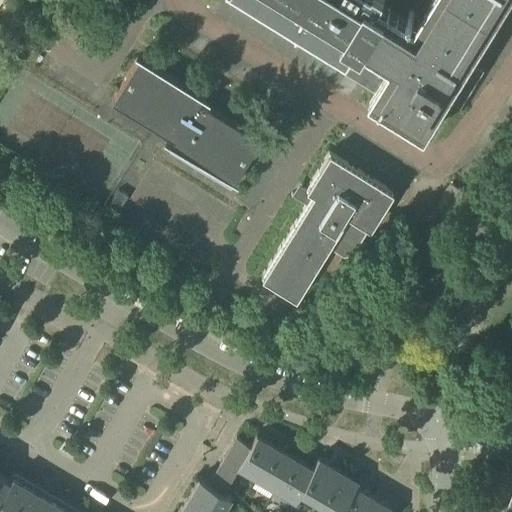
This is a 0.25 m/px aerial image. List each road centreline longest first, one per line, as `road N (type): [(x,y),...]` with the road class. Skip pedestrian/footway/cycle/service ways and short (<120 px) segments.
road 1 (residential): [(441,511),(446,449),(438,433),(412,418),(250,373),(122,297)]
road 2 (residential): [(28,450),(122,297)]
road 3 (residential): [(122,297),(0,224)]
road 4 (residential): [(137,511),(28,450)]
